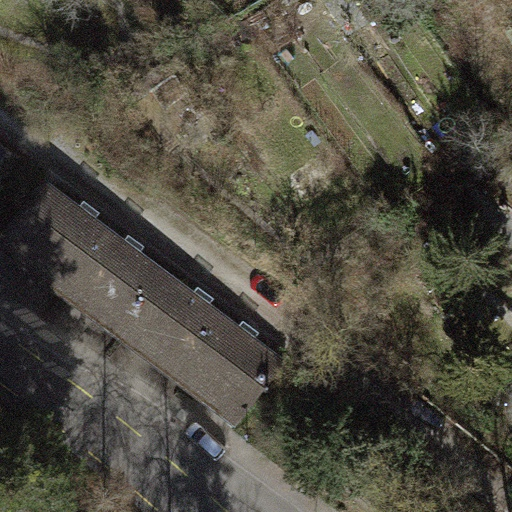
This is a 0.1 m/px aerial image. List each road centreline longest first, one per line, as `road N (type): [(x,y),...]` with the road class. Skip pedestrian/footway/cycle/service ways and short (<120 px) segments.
road 1 (track): [(0,115),(511,500)]
road 2 (secondary): [(0,358),(206,511)]
